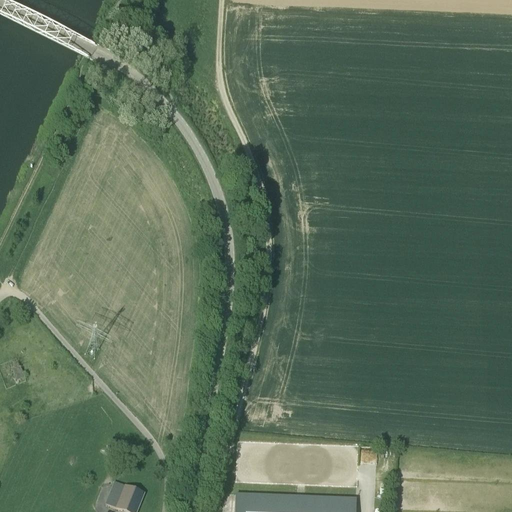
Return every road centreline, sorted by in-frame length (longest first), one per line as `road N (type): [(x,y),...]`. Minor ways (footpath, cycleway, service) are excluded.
road 1 (tertiary): [(190,511),(228,269),(214,194),(190,138),(132,75),(0,6)]
road 2 (track): [(224,0),(218,104),(259,205),(266,257),(210,511)]
road 3 (unclassified): [(0,297),(13,291),(23,298),(158,453),(166,467),(165,511)]
